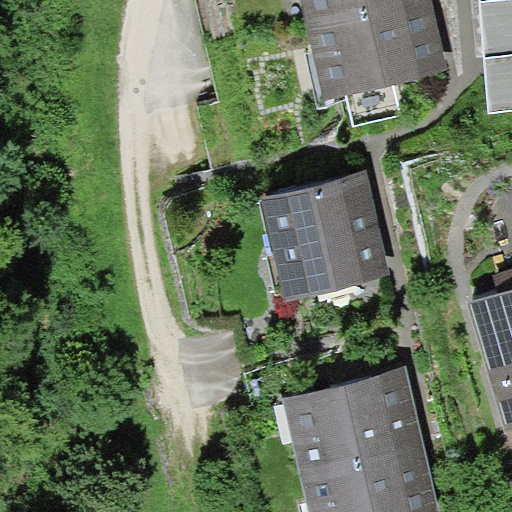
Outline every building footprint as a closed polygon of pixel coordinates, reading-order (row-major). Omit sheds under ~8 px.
[(301,0),(308,24),(411,0),(301,0)] [(432,0),(411,0),(308,24),(325,98),(449,69),(438,21),(432,0)] [(511,110),(511,0),(480,0),(489,112),(511,110)] [(378,220),(366,171),(260,198),(286,300),(392,274),(378,220)] [(511,287),(467,302),(508,433),(511,431),(511,287)] [(301,478),(426,448),(415,402),(407,368),(282,397),(301,478)] [(426,448),(301,478),(309,511),(440,511),(432,474),(426,448)]
